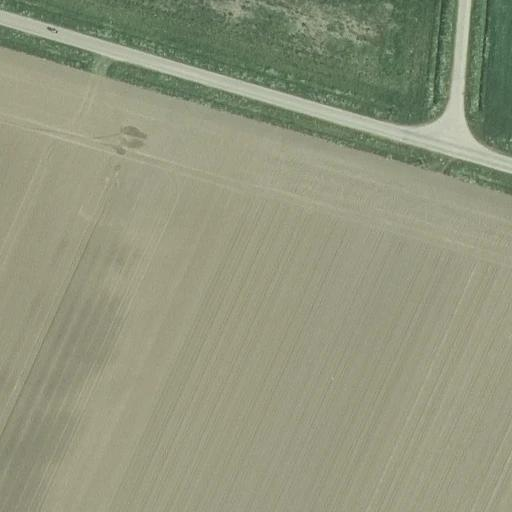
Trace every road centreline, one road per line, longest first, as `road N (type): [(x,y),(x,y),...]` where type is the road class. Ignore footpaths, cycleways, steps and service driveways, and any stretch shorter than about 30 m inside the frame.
road 1 (unclassified): [(445,147),(0,18)]
road 2 (unclassified): [(445,147),(463,0)]
